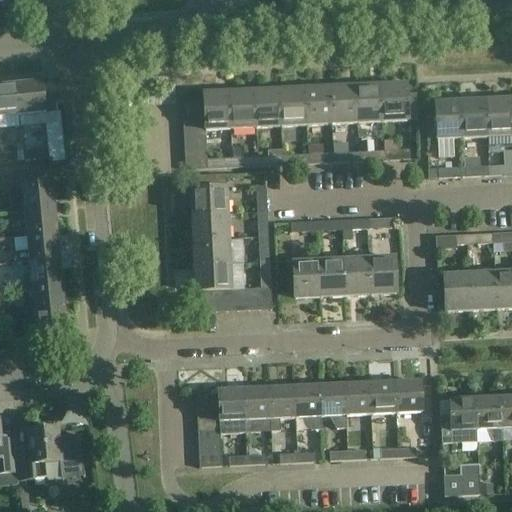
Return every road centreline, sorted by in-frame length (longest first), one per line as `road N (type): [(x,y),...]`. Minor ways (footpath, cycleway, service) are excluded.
road 1 (residential): [(104,352),(414,336),(415,202)]
road 2 (residential): [(104,352),(72,39)]
road 3 (residential): [(213,28),(511,2)]
road 4 (residential): [(72,39),(213,28)]
road 5 (residential): [(415,202),(277,204)]
